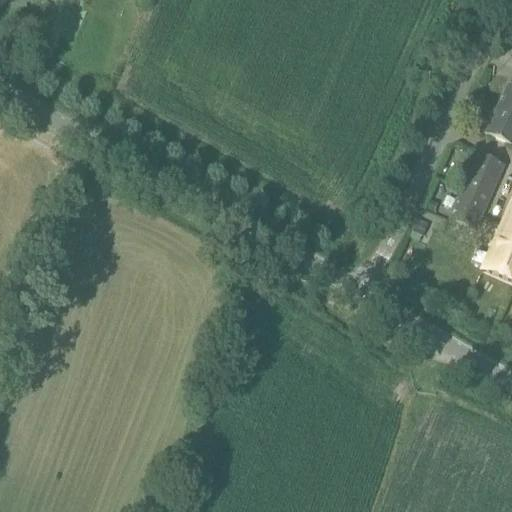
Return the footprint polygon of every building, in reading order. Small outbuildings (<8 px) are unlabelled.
[(511,86),(509,85),(486,136),(511,147),(511,86)] [(463,189),(490,201),(504,168),(478,157),(463,189)] [(490,201),(463,189),(449,222),(475,234),(490,201)] [(511,201),(482,271),(511,284),(511,201)] [(426,211),(434,214),(437,206),(429,202),(426,211)] [(427,227),(416,222),(411,234),(422,239),(427,227)]
